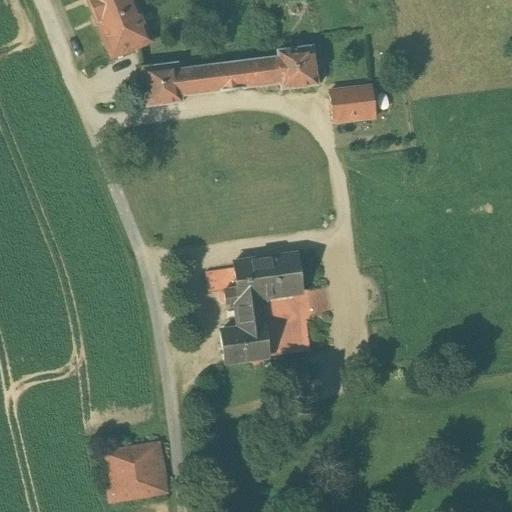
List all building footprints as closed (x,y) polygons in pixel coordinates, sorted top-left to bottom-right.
[(134,0),(86,0),(110,59),(151,42),(134,0)] [(312,47),(276,51),(277,58),(280,85),(281,91),(317,86),(312,47)] [(277,58),(178,70),(181,97),(280,85),(277,58)] [(177,64),(141,68),(146,108),(182,103),(181,97),(178,70),(177,64)] [(370,87),(329,92),(332,122),(373,117),(370,87)] [(264,326),(268,357),(308,352),(295,254),(295,259),(234,267),(234,263),(231,263),(240,330),(263,327),(262,326),(264,326)] [(263,327),(240,330),(240,331),(220,333),(220,332),(219,332),(223,363),(224,363),(224,361),(245,359),(245,360),(248,360),(249,368),(266,366),(265,358),(268,357),(264,326),(262,326),(263,327)] [(158,444),(100,453),(109,503),(166,493),(158,444)]
